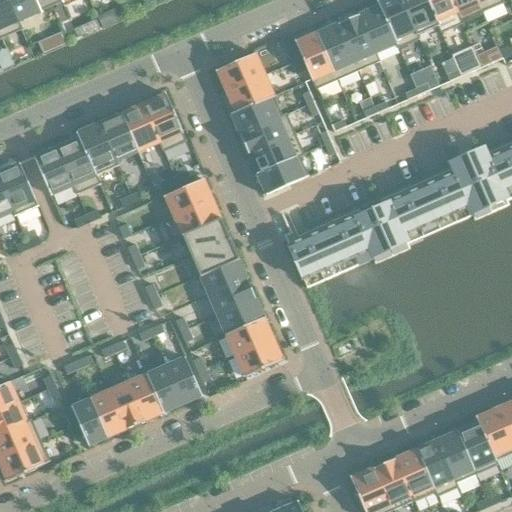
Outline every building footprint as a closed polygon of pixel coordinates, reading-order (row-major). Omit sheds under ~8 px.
[(0,0),(0,40),(21,31),(7,0),(0,0)] [(7,0),(21,31),(22,31),(19,22),(51,7),(48,0),(7,0)] [(383,0),(378,3),(398,50),(419,41),(401,0),(383,0)] [(401,0),(419,41),(420,40),(418,36),(437,28),(440,34),(441,34),(425,0),(401,0)] [(425,0),(441,34),(462,25),(450,0),(425,0)] [(450,0),(462,25),(461,22),(482,13),(475,0),(450,0)] [(475,0),(482,13),(503,4),(501,0),(475,0)] [(358,16),(379,64),(380,63),(376,54),(395,46),(397,50),(398,50),(378,3),(376,3),(378,8),(358,16)] [(338,26),(358,73),(379,64),(358,16),(338,26)] [(96,20),(74,30),(78,39),(100,29),(96,20)] [(317,35),(337,82),(358,73),(338,26),(317,35)] [(306,71),(316,91),(337,82),(317,35),(296,44),(296,43),(295,44),(298,51),(302,61),(306,71)] [(288,55),(292,65),(302,61),(298,51),(288,55)] [(499,52),(487,57),(491,65),(502,60),(499,52)] [(217,73),(226,94),(264,77),(255,56),(256,56),(255,55),(216,72),(217,73)] [(477,60),(467,64),(468,67),(471,73),(481,68),(477,59),(477,60)] [(297,75),(306,71),(302,61),(292,65),(297,75)] [(468,67),(457,71),(460,79),(471,74),(471,73),(468,67)] [(457,71),(446,76),(450,84),(460,79),(457,71)] [(230,116),(231,117),(274,98),(264,77),(226,94),(235,114),(230,116)] [(426,84),(415,89),(418,96),(429,92),(426,84)] [(415,89),(404,94),(407,101),(418,96),(415,89)] [(314,104),(310,93),(302,96),(307,107),(314,104)] [(165,96),(142,106),(163,153),(186,143),(166,95),(164,96),(165,96)] [(239,136),(287,116),(286,115),(282,117),(274,99),(275,99),(274,98),(231,117),(239,136)] [(384,102),(373,107),(377,115),(388,110),(384,102)] [(312,118),(319,115),(314,104),(307,107),(312,118)] [(142,106),(120,115),(137,154),(159,144),(162,153),(163,153),(142,106)] [(373,107),(362,112),(366,120),(377,115),(373,107)] [(120,115),(98,125),(117,168),(118,167),(117,163),(137,154),(120,115)] [(239,136),(248,156),(295,135),(287,116),(239,136)] [(343,121),(331,127),(334,134),(346,129),(343,121)] [(77,134),(76,134),(99,186),(100,186),(97,177),(117,168),(98,125),(77,134)] [(332,143),(327,132),(319,136),(324,146),(332,143)] [(78,139),(56,149),(77,196),(99,186),(76,134),(76,135),(78,139)] [(248,156),(257,176),(304,155),(295,135),(248,156)] [(329,158),(337,154),(332,143),(324,146),(329,158)] [(56,149),(34,159),(34,160),(35,160),(51,197),(73,187),(76,196),(77,196),(56,149)] [(456,174),(288,247),(307,290),(310,288),(373,261),(375,265),(410,250),(408,246),(472,217),(474,222),(509,207),(507,202),(511,199),(511,149),(486,161),(488,165),(457,178),(456,174)] [(257,176),(266,197),(309,178),(300,158),(304,156),(304,155),(257,176)] [(0,182),(15,218),(38,208),(19,165),(0,173),(0,182)] [(187,172),(174,178),(177,185),(190,180),(187,172)] [(162,183),(165,190),(177,185),(174,178),(162,183)] [(165,199),(174,218),(212,201),(204,182),(203,180),(164,198),(165,199)] [(14,218),(15,218),(0,182),(0,219),(13,214),(14,218)] [(141,192),(130,197),(133,205),(144,200),(141,192)] [(120,202),(123,209),(133,205),(130,197),(120,202)] [(220,220),(212,201),(174,218),(182,238),(221,221),(221,220),(220,220)] [(97,212),(86,217),(89,224),(100,219),(97,212)] [(77,229),(89,224),(86,217),(74,222),(77,229)] [(221,222),(221,221),(182,238),(191,258),(230,241),(230,240),(229,240),(221,222)] [(119,229),(124,240),(131,237),(126,226),(119,229)] [(37,238),(26,243),(29,250),(40,245),(37,238)] [(230,242),(230,241),(191,258),(200,278),(239,261),(238,260),(230,242)] [(16,247),(19,255),(29,250),(26,243),(16,247)] [(127,249),(132,260),(140,257),(135,246),(127,249)] [(144,268),(140,257),(132,260),(137,271),(144,268)] [(200,278),(208,297),(247,281),(239,262),(239,261),(200,278)] [(208,297),(217,317),(255,300),(247,281),(208,297)] [(145,289),(150,299),(157,296),(152,285),(145,289)] [(162,307),(157,296),(150,299),(154,310),(162,307)] [(217,317),(226,337),(265,320),(264,319),(255,300),(217,317)] [(183,319),(176,322),(180,333),(188,330),(183,319)] [(226,337),(234,357),(273,340),(265,320),(226,337)] [(163,333),(160,326),(149,331),(152,338),(163,333)] [(193,341),(188,330),(180,333),(185,344),(193,341)] [(138,336),(142,343),(152,338),(149,331),(138,336)] [(282,361),(273,340),(234,357),(243,377),(243,378),(244,379),(283,362),(282,360),(282,361)] [(126,350),(123,342),(112,347),(115,355),(126,350)] [(12,345),(5,348),(10,359),(17,356),(12,345)] [(104,359),(115,355),(112,347),(101,352),(104,359)] [(15,370),(22,367),(17,356),(10,359),(15,370)] [(89,366),(86,359),(74,364),(77,371),(89,366)] [(182,406),(202,397),(185,359),(165,367),(182,406)] [(200,359),(193,362),(198,373),(205,370),(200,359)] [(67,375),(77,371),(74,364),(64,368),(67,375)] [(163,414),(182,406),(165,367),(146,376),(163,414)] [(210,380),(205,370),(198,373),(203,384),(210,380)] [(144,422),(163,414),(146,376),(128,384),(144,422)] [(50,377),(43,380),(48,391),(55,388),(50,377)] [(10,384),(10,383),(0,387),(0,412),(18,404),(10,384)] [(126,430),(144,422),(128,384),(109,392),(126,430)] [(53,402),(60,399),(55,388),(48,391),(53,402)] [(107,439),(126,430),(109,392),(90,400),(107,439)] [(89,447),(107,439),(90,400),(71,408),(88,447),(89,447)] [(511,403),(498,409),(511,440),(511,403)] [(27,423),(18,404),(0,412),(0,435),(32,422),(31,421),(27,423)] [(476,419),(497,466),(498,466),(496,461),(511,454),(511,440),(498,409),(477,419),(476,419)] [(72,413),(65,416),(70,428),(78,425),(72,413)] [(477,424),(456,433),(475,476),(497,466),(476,419),(475,419),(477,424)] [(0,459),(40,442),(32,422),(0,435),(0,459)] [(75,439),(83,436),(78,425),(70,428),(75,439)] [(456,433),(437,442),(457,489),(458,488),(456,484),(475,476),(456,433)] [(49,462),(40,442),(0,459),(0,466),(6,481),(7,482),(50,463),(50,462),(49,462)] [(437,442),(417,450),(438,498),(457,489),(437,442)] [(417,450),(395,460),(414,503),(435,494),(437,498),(438,498),(417,450)] [(395,460),(373,470),(391,511),(392,511),(414,503),(395,460)] [(351,479),(350,479),(363,511),(391,511),(373,470),(351,479)] [(498,495),(486,500),(489,508),(501,503),(498,495)] [(486,500),(475,505),(477,511),(479,511),(489,508),(486,500)] [(275,511),(302,511),(298,502),(297,503),(275,511)]
